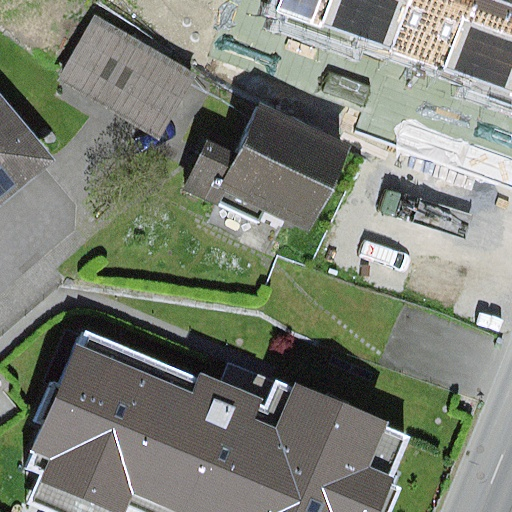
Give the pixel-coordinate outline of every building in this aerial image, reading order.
[(511,0),(278,0),(269,24),(511,111),(511,0)] [(199,77),(95,19),(59,82),(163,141),(199,77)] [(0,95),(0,209),(56,162),(0,95)] [(233,173),(201,158),(186,190),(260,226),(265,216),(311,239),(334,192),(245,148),(233,173)] [(280,406),(76,324),(20,464),(44,474),(32,504),(52,511),(396,511),(406,487),(400,485),(421,433),(291,381),(280,406)]
